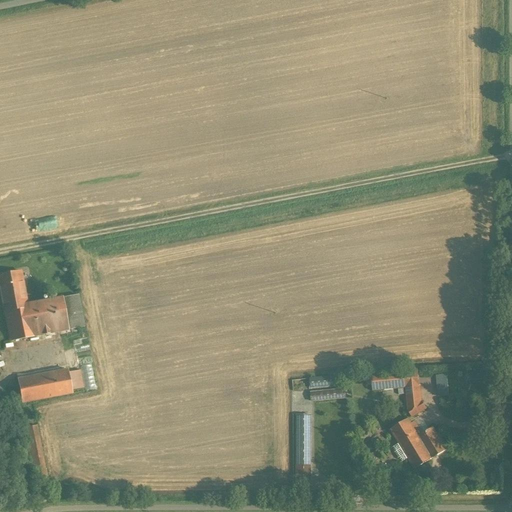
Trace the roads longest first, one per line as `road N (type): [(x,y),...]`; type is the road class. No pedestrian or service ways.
road 1 (track): [(511,154),(0,255)]
road 2 (unclassified): [(41,511),(511,508)]
